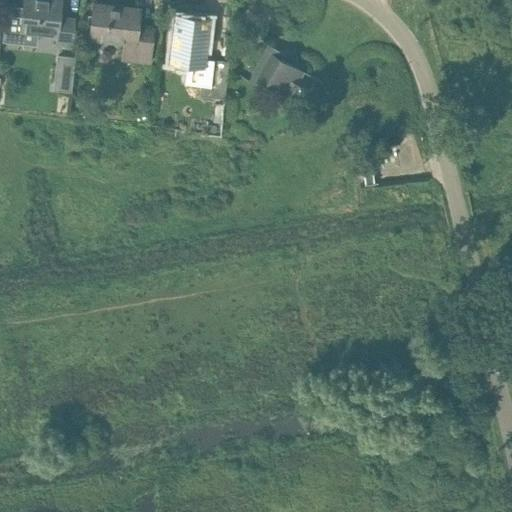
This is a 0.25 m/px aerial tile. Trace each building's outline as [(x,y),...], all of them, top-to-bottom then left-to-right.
[(23,0),(23,7),(7,5),(3,40),(20,41),(21,29),(56,33),(55,46),(70,48),(74,19),(59,17),(61,0),(23,0)] [(91,24),(89,37),(123,41),(122,53),(121,59),(149,63),(150,57),(151,48),(153,28),(138,26),(139,9),(93,4),(91,24)] [(229,61),(206,58),(211,17),(174,13),(169,62),(203,66),(200,95),(224,98),(229,61)] [(262,82),(270,86),(287,96),(280,107),(281,108),(294,85),(300,88),(302,84),(296,81),(302,71),(322,82),(322,81),(282,59),(285,54),(288,56),(288,55),(267,43),(267,44),(268,45),(248,80),(260,86),(262,82)] [(57,55),(53,89),(71,91),(75,57),(57,55)]
